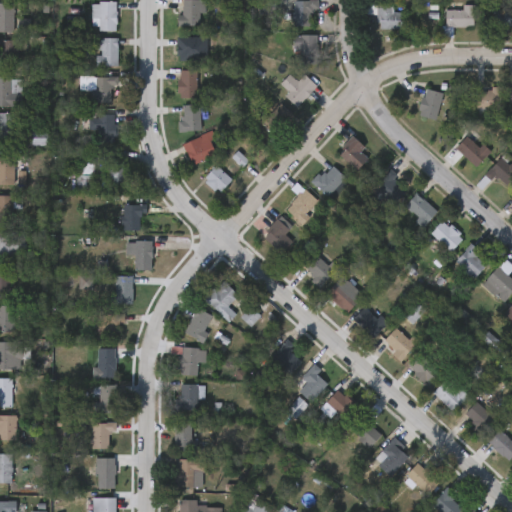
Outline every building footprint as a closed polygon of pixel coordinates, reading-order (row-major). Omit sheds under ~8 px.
[(204,0),(204,25),(180,25),(180,0),(204,0)] [(311,8),(311,25),(293,25),(293,0),(317,0),(317,8),(311,8)] [(13,32),(0,31),(0,1),(13,1),(13,32)] [(92,18),(92,2),(115,2),(115,30),(98,30),(98,18),(92,18)] [(474,4),(474,26),(445,26),(445,8),(462,8),(462,4),(474,4)] [(371,12),(371,5),(395,5),(395,10),(405,10),(405,28),(377,28),(377,12),(371,12)] [(480,26),(480,6),(510,6),(510,26),(480,26)] [(300,51),(293,51),(293,34),(320,34),(320,63),(300,63),(300,51)] [(198,36),(198,60),(177,60),(177,36),(198,36)] [(117,65),(96,66),(96,55),(99,55),(99,37),(117,37),(117,65)] [(22,64),(0,64),(0,40),(26,40),(26,55),(22,55),(22,64)] [(178,97),(178,69),(197,69),(197,97),(178,97)] [(284,95),(288,91),(280,83),(289,73),(297,81),(304,74),(316,86),(296,107),(284,95)] [(20,105),(0,105),(0,76),(19,76),(20,105)] [(93,76),(117,76),(117,85),(110,85),(110,102),(93,101),(93,76)] [(417,114),(425,88),(443,93),(435,119),(417,114)] [(475,109),(475,88),(502,88),(502,109),(475,109)] [(181,104),(199,104),(199,129),(181,129),(181,104)] [(16,139),(0,139),(0,112),(16,112),(16,139)] [(115,141),(96,141),(96,114),(115,114),(115,141)] [(455,147),(468,134),(487,153),(474,166),(455,147)] [(189,162),(185,139),(211,135),(214,157),(189,162)] [(356,170),(336,151),(351,135),(371,154),(356,170)] [(511,176),(504,186),(487,171),(500,156),(511,166),(511,176)] [(0,157),(14,157),(14,184),(0,184),(0,157)] [(129,160),(129,186),(109,186),(109,160),(129,160)] [(77,162),(95,162),(95,190),(77,190),(77,162)] [(349,182),(331,200),(311,180),(329,162),(349,182)] [(220,192),(203,178),(216,164),(232,178),(220,192)] [(376,200),(371,188),(387,181),(393,192),(376,200)] [(318,200),(299,224),(284,211),(304,188),(318,200)] [(436,211),(422,227),(414,219),(416,217),(404,205),(416,192),(436,211)] [(0,223),(0,194),(14,194),(14,223),(0,223)] [(123,225),(123,203),(144,203),(144,225),(123,225)] [(285,233),(292,240),(280,252),(261,234),(277,218),(289,229),(285,233)] [(430,231),(442,219),(462,238),(450,250),(430,231)] [(26,256),(0,256),(0,231),(26,231),(26,256)] [(135,254),(127,254),(127,240),(151,240),(151,268),(135,268),(135,254)] [(468,245),(487,262),(473,277),(454,260),(468,245)] [(321,284),(302,267),(315,253),(334,270),(321,284)] [(482,285),(502,257),(511,264),(511,266),(506,274),(511,278),(511,288),(503,301),(482,285)] [(0,297),(0,268),(10,268),(10,297),(0,297)] [(132,275),(132,303),(113,303),(113,275),(132,275)] [(346,312),(325,291),(342,275),(362,295),(346,312)] [(238,295),(219,313),(203,297),(223,279),(238,295)] [(386,323),(373,337),(352,318),(365,304),(386,323)] [(0,305),(14,305),(14,330),(0,330),(0,305)] [(259,315),(250,325),(241,316),(250,306),(259,315)] [(212,315),(205,329),(209,331),(203,342),(184,332),(196,307),(212,315)] [(383,339),(395,326),(414,346),(399,361),(392,354),(395,351),(383,339)] [(289,350),(300,361),(288,373),(271,355),(287,339),(294,346),(289,350)] [(0,340),(18,340),(18,369),(0,369),(0,340)] [(97,377),(97,347),(114,347),(114,377),(97,377)] [(206,347),(206,364),(198,364),(198,375),(178,374),(178,353),(172,353),(172,347),(206,347)] [(440,371),(427,385),(407,366),(420,352),(440,371)] [(321,370),(318,374),(327,383),(310,401),(299,390),(307,382),(301,376),(313,363),(321,370)] [(469,394),(452,411),(432,392),(449,375),(469,394)] [(0,377),(11,377),(11,406),(0,406),(0,377)] [(204,383),(204,399),(197,399),(197,410),(177,410),(177,383),(204,383)] [(99,402),(99,384),(118,384),(118,412),(93,412),(93,402),(99,402)] [(345,419),(337,410),(330,416),(320,406),(339,388),(357,406),(345,419)] [(481,433),(463,414),(477,401),(495,419),(481,433)] [(0,439),(0,414),(16,414),(16,439),(0,439)] [(347,430),(364,414),(383,432),(366,449),(347,430)] [(108,447),(91,447),(91,422),(115,422),(115,431),(108,431),(108,447)] [(174,450),(174,422),(191,422),(191,439),(196,439),(196,450),(174,450)] [(511,441),(511,455),(508,460),(487,440),(498,428),(511,441)] [(411,453),(389,474),(377,462),(385,455),(380,450),(395,436),(411,453)] [(11,482),(0,482),(0,453),(11,453),(11,482)] [(115,457),(115,488),(96,488),(96,457),(115,457)] [(173,458),(206,458),(206,486),(173,486),(173,458)] [(424,496),(403,475),(417,461),(438,482),(424,496)] [(458,511),(440,511),(431,503),(447,486),(454,494),(451,497),(462,508),(458,511)] [(93,511),(93,496),(115,496),(115,511),(93,511)] [(242,511),(251,497),(271,508),(268,511),(242,511)] [(196,498),(196,505),(221,504),(221,511),(177,511),(177,499),(196,498)] [(16,511),(0,511),(0,500),(16,500),(16,511)]
